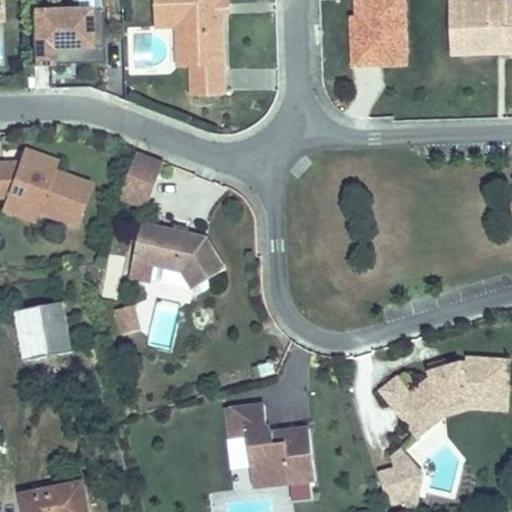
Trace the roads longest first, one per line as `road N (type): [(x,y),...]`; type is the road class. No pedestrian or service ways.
road 1 (residential): [(286,143),(275,202),(277,280),(283,306),(299,325),(349,340),(511,293)]
road 2 (residential): [(286,143),(214,153),(113,112),(0,106)]
road 3 (residential): [(511,133),(336,138)]
road 4 (residential): [(293,0),(286,143)]
